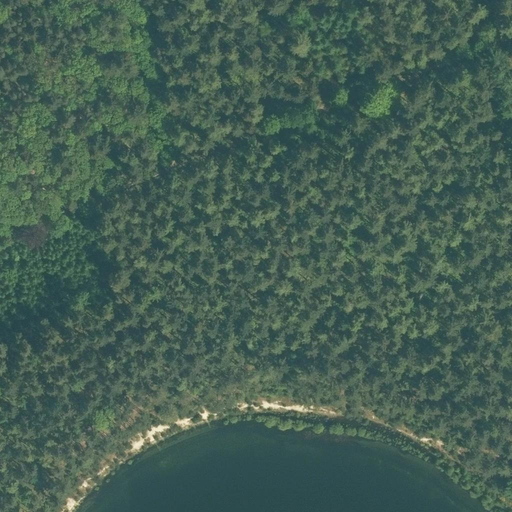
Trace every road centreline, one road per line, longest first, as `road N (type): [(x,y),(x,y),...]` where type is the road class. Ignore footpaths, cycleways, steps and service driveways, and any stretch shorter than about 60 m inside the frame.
road 1 (track): [(177,164),(503,35)]
road 2 (track): [(0,232),(177,164)]
